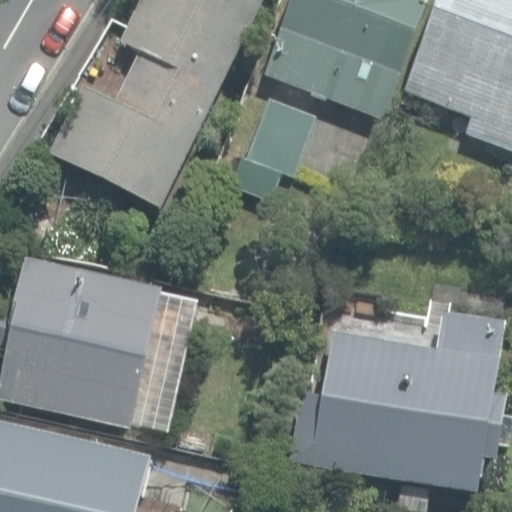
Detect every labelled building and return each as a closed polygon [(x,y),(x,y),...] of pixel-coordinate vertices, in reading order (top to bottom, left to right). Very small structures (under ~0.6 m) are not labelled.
[(51,156),(163,212),(269,4),(261,0),(145,0),(123,45),(142,55),(117,106),(85,90),(51,156)] [(295,0),(267,77),(386,123),(430,6),(425,3),(426,0),(295,0)] [(467,136),(511,152),(511,0),(442,0),(407,94),(474,119),(467,136)] [(233,187),(273,202),(283,175),(297,180),(319,121),(270,102),(248,162),(243,160),(233,187)] [(0,397),(0,401),(132,432),(165,292),(28,260),(15,314),(4,312),(0,330),(0,346),(11,349),(0,397)] [(291,464),(481,496),(487,461),(500,463),(503,448),(510,449),(511,439),(511,416),(507,416),(510,399),(498,396),(510,326),(446,315),(439,353),(335,335),(324,397),(303,393),(291,464)] [(142,511),(155,462),(0,425),(0,511),(142,511)]
